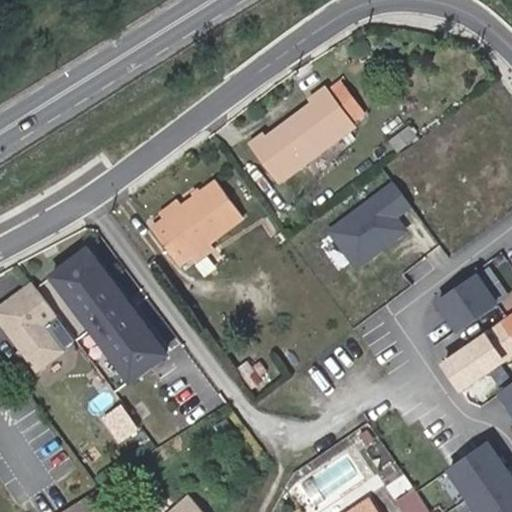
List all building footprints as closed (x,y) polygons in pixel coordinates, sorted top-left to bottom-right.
[(313,99),(267,133),(265,129),(251,139),(279,178),(353,123),(325,85),(309,96),(313,99)] [(181,205),(167,215),(153,225),(179,261),(194,250),(207,241),(244,214),(217,178),(202,189),(196,194),(181,205)] [(321,235),(345,268),(372,248),(374,251),(405,228),(395,215),(410,204),(393,182),(321,235)] [(190,187),(196,194),(202,189),(197,183),(190,187)] [(160,208),(167,215),(181,205),(175,198),(160,208)] [(207,241),(194,250),(198,257),(213,247),(207,241)] [(175,348),(97,244),(61,271),(139,375),(175,348)] [(372,248),(345,268),(347,271),(374,251),(372,248)] [(510,289),(492,265),(440,305),(456,331),(510,289)] [(82,348),(39,290),(0,319),(44,379),(71,358),(70,357),(82,348)] [(465,392),(511,355),(511,317),(446,368),(465,392)] [(511,406),(511,380),(500,389),(511,406)] [(511,511),(511,475),(487,440),(449,466),(480,511),(511,511)] [(167,511),(205,511),(190,493),(167,511)] [(378,511),(369,497),(363,501),(346,511),(378,511)]
